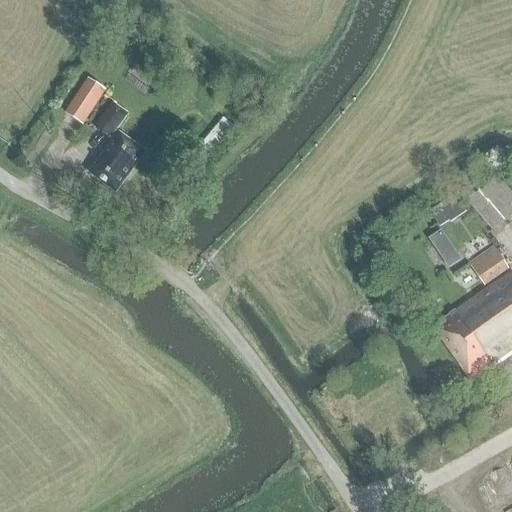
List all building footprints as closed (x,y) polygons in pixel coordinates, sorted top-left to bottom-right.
[(83,126),(106,90),(87,78),(64,114),(83,126)] [(226,87),(215,100),(226,109),(237,96),(226,87)] [(113,103),(94,129),(110,141),(111,140),(112,141),(87,174),(115,195),(147,153),(119,132),(118,133),(117,132),(130,115),(113,103)] [(234,125),(220,113),(196,143),(209,154),(234,125)] [(511,193),(509,190),(497,176),(466,201),(492,232),(511,215),(511,193)] [(440,228),(465,212),(454,194),(429,210),(440,228)] [(460,260),(441,232),(429,240),(448,268),(460,260)] [(484,286),(509,269),(493,247),(469,264),(484,286)] [(511,274),(433,328),(471,383),(511,354),(511,274)]
